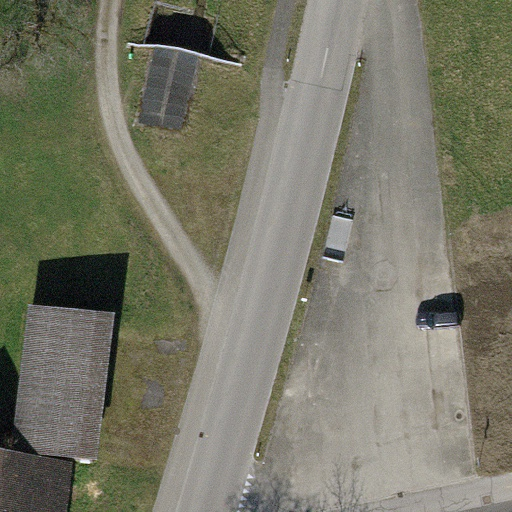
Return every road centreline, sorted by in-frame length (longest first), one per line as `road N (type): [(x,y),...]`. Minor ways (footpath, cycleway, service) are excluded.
road 1 (tertiary): [(338,0),(208,511)]
road 2 (track): [(256,339),(181,255),(115,129),(104,73),(109,0)]
